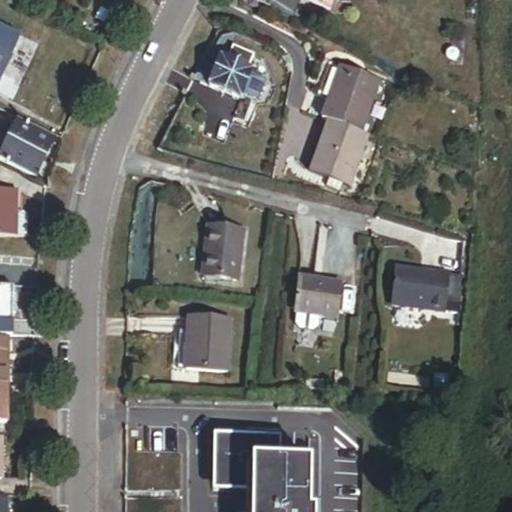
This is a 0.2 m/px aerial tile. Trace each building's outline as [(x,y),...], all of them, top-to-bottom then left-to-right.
[(244,0),(269,11),(273,0),(244,0)] [(305,0),(302,7),(329,19),(336,0),(305,0)] [(0,80),(3,75),(18,47),(21,42),(0,30),(0,80)] [(18,47),(3,75),(18,84),(33,55),(18,47)] [(224,62),(249,72),(255,59),(230,49),(224,62)] [(240,105),(243,96),(250,80),(253,74),(249,72),(224,62),(220,60),(207,90),(240,105)] [(336,128),(366,140),(386,88),(344,72),(325,124),(336,128)] [(243,96),(253,100),(260,84),(250,80),(243,96)] [(0,155),(0,166),(33,183),(52,146),(14,127),(8,141),(4,148),(0,155)] [(350,188),(357,191),(375,143),(366,140),(336,128),(318,176),(336,183),(350,188)] [(333,190),(348,195),(350,188),(336,183),(333,190)] [(0,242),(10,243),(10,242),(26,242),(27,221),(21,216),(15,217),(16,194),(0,194),(0,242)] [(199,281),(235,286),(241,237),(205,232),(199,281)] [(382,309),(456,317),(460,280),(386,272),(382,309)] [(314,313),(336,315),(340,279),(294,275),(290,311),(293,311),(314,313)] [(0,327),(11,328),(12,293),(0,292),(0,327)] [(314,313),(293,311),(292,323),(296,328),(308,329),(313,325),(314,313)] [(183,376),(227,380),(232,326),(187,322),(183,376)] [(0,342),(6,343),(11,343),(11,328),(0,327),(0,342)] [(320,511),(310,510),(312,471),(285,470),(286,445),(220,442),(218,497),(251,498),(250,511),(320,511)]
